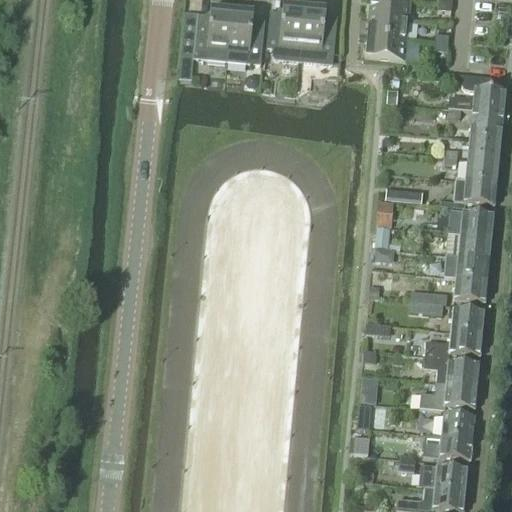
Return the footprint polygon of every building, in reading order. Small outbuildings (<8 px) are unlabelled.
[(445,0),(437,0),(437,7),(450,9),(451,1),(445,0)] [(369,1),(367,21),(406,25),(409,5),(369,1)] [(437,7),(436,16),(449,17),(450,9),(437,7)] [(268,16),(265,54),(272,54),(271,61),(274,64),(297,66),(303,12),(281,10),(281,14),(281,20),(269,19),(269,16),(268,16)] [(303,12),(297,66),(331,70),(336,23),(334,23),(334,25),(323,24),(323,18),(324,14),(303,12)] [(196,19),(192,63),(204,64),(225,66),(230,15),(209,13),(209,17),(208,23),(197,22),(197,19),(196,19)] [(230,15),(225,66),(243,68),(259,70),(263,26),(262,26),(262,28),(250,27),(251,21),(251,17),(230,15)] [(367,21),(365,42),(404,45),(406,25),(367,21)] [(434,39),(433,47),(446,49),(447,41),(434,39)] [(365,42),(363,62),(402,66),(404,45),(365,42)] [(433,48),(432,56),(445,58),(446,49),(433,48)] [(258,84),(254,80),(249,80),(244,83),(244,89),(247,93),(253,93),(257,90),(258,84)] [(447,103),(446,114),(448,114),(460,115),(470,116),(501,119),(504,96),(488,95),(489,84),(459,81),(459,86),(459,91),(462,94),(467,95),(472,96),(471,105),(447,103)] [(387,96),(386,106),(394,107),(395,97),(387,96)] [(448,114),(447,122),(459,123),(460,115),(448,114)] [(470,121),(468,143),(499,146),(501,124),(501,119),(470,116),(470,121)] [(468,143),(465,165),(497,168),(499,146),(468,143)] [(443,155),(443,163),(456,164),(456,157),(443,155)] [(443,163),(442,170),(455,171),(456,164),(443,163)] [(465,166),(463,187),(494,190),(497,168),(465,165),(465,166)] [(454,186),(452,208),(463,209),(492,212),(494,190),(463,187),(454,186)] [(421,197),(385,194),(384,207),(420,210),(421,197)] [(388,232),(390,208),(376,207),(374,231),(388,232)] [(449,217),(446,240),(458,241),(489,244),(491,221),(449,217)] [(374,236),(373,254),(387,255),(388,238),(374,236)] [(458,241),(456,262),(487,265),(489,244),(458,241)] [(373,267),(391,269),(392,256),(374,254),(373,267)] [(445,261),(443,283),(454,284),(485,287),(487,265),(456,262),(445,261)] [(454,284),(452,306),(483,309),(485,287),(454,284)] [(366,302),(367,302),(376,303),(377,292),(368,292),(367,292),(366,302)] [(409,297),(408,307),(442,311),(443,301),(409,297)] [(407,318),(440,322),(442,311),(408,307),(407,318)] [(447,315),(446,325),(451,325),(450,338),(480,341),(482,318),(447,315)] [(365,328),(365,329),(364,338),(376,339),(377,331),(377,329),(365,328)] [(424,349),(423,362),(447,364),(447,360),(478,363),(480,341),(450,338),(448,352),(445,351),(424,349)] [(361,365),(374,367),(375,357),(362,356),(361,365)] [(423,362),(422,376),(435,377),(434,389),(475,393),(477,371),(446,368),(447,364),(423,362)] [(419,401),(418,415),(441,417),(441,416),(442,413),(473,416),(475,393),(434,389),(433,402),(419,401)] [(359,396),(358,408),(372,410),(373,398),(359,396)] [(442,420),(439,442),(470,445),(472,423),(442,420)] [(357,421),(355,433),(367,434),(368,422),(357,421)] [(439,442),(437,465),(466,467),(468,467),(470,445),(439,442)] [(354,444),(353,444),(352,459),(353,459),(366,460),(367,445),(354,444)] [(397,465),(396,477),(412,479),(413,467),(403,466),(397,465)] [(419,471),(417,493),(423,493),(433,495),(463,498),(463,495),(465,492),(466,486),(464,483),(465,476),(419,471)] [(354,476),(353,485),(362,486),(363,477),(354,476)] [(396,506),(394,511),(461,511),(463,509),(464,503),(463,500),(463,498),(433,495),(423,493),(421,507),(418,509),(396,506)]
